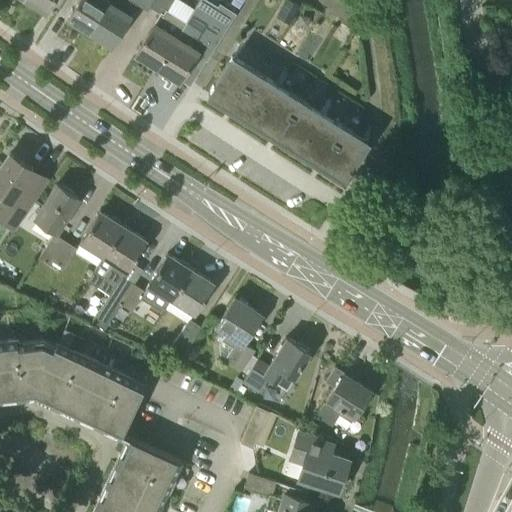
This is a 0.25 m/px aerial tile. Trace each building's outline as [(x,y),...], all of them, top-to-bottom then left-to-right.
[(27,0),(46,12),(52,0),(27,0)] [(90,32),(109,1),(107,0),(79,0),(68,19),(80,26),(78,28),(85,32),(86,30),(90,32)] [(110,0),(109,1),(90,32),(112,46),(132,14),(129,13),(135,3),(148,11),(151,7),(155,0),(110,0)] [(135,54),(157,68),(177,37),(176,36),(186,21),(167,9),(173,0),(155,0),(151,7),(160,13),(155,23),(135,54)] [(285,0),(280,10),(293,17),(300,4),(291,0),(285,0)] [(199,50),(177,37),(157,68),(179,81),(199,50)] [(208,93),(225,104),(249,66),(244,63),(242,68),(229,60),(208,93)] [(225,104),(242,115),(263,81),(264,81),(266,77),(249,66),(225,104)] [(242,115),(259,125),(280,92),(264,81),(263,81),(242,115)] [(259,125),(276,136),(300,98),(290,91),(287,96),(280,92),(259,125)] [(300,98),(276,136),(293,146),(315,113),(309,109),(311,105),(300,98)] [(310,157),(331,123),(315,113),(293,146),(310,157)] [(327,168),(351,129),(334,119),(331,123),(310,157),(327,168)] [(351,129),(327,168),(344,178),(365,145),(353,137),(356,133),(351,129)] [(11,152),(0,168),(0,192),(2,194),(0,197),(0,208),(8,214),(4,221),(15,229),(37,196),(21,186),(34,168),(11,152)] [(35,217),(57,231),(79,197),(57,183),(35,217)] [(100,210),(81,240),(104,254),(123,225),(100,210)] [(123,276),(127,269),(146,239),(123,225),(104,254),(88,280),(109,294),(93,320),(105,328),(121,303),(134,283),(123,276)] [(51,265),(54,261),(53,260),(66,240),(55,233),(39,258),(51,265)] [(78,248),(66,240),(53,260),(54,261),(65,268),(78,248)] [(163,312),(172,297),(191,268),(168,253),(149,283),(144,290),(134,283),(121,303),(132,310),(140,297),(163,312)] [(191,268),(172,297),(195,312),(214,282),(191,268)] [(262,313),(257,310),(247,304),(248,302),(240,297),(239,298),(235,296),(216,325),(227,332),(222,339),(233,346),(225,358),(241,368),(253,349),(244,343),(256,323),(255,323),(262,313)] [(201,326),(189,318),(171,347),(183,354),(201,326)] [(287,336),(269,364),(258,358),(243,382),(258,391),(268,376),(287,388),(310,351),(287,336)] [(17,397),(27,396),(28,396),(27,389),(37,389),(55,346),(42,340),(17,343),(17,340),(0,341),(0,398),(2,399),(2,398),(0,398),(0,392),(16,391),(17,397)] [(49,402),(59,407),(60,407),(62,401),(78,409),(76,414),(73,412),(73,413),(76,415),(101,362),(57,341),(55,346),(37,389),(34,395),(36,396),(36,395),(35,395),(38,390),(52,396),(49,402)] [(122,432),(140,394),(145,383),(101,362),(76,415),(79,416),(80,415),(77,414),(79,409),(95,417),(93,422),(94,423),(103,427),(106,422),(122,429),(120,434),(117,433),(121,435),(121,434),(122,432)] [(332,425),(341,411),(353,418),(371,389),(335,366),(326,379),(335,385),(316,414),(332,425)] [(243,380),(237,376),(230,387),(236,391),(236,390),(241,383),(243,380)] [(246,387),(241,383),(236,390),(242,394),(246,387)] [(257,405),(249,422),(240,442),(253,447),(269,411),(257,405)] [(349,458),(319,449),(323,436),(300,429),(291,458),(303,462),(298,478),(338,491),(349,458)] [(181,460),(122,432),(121,434),(128,437),(126,439),(127,440),(128,437),(133,439),(126,455),(120,452),(115,463),(121,466),(113,482),(108,480),(110,477),(109,476),(107,480),(160,504),(181,460)] [(276,481),(249,472),(244,487),(271,495),(276,481)] [(156,511),(160,504),(107,480),(106,483),(107,483),(108,480),(113,483),(105,499),(100,496),(95,507),(100,509),(99,511),(156,511)] [(306,511),(302,511),(305,500),(285,494),(278,511),(306,511)]
